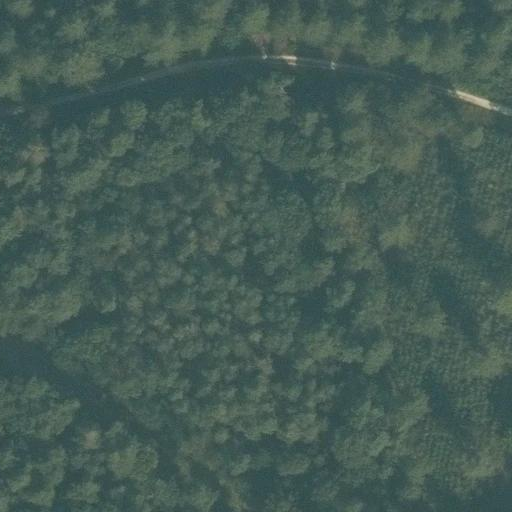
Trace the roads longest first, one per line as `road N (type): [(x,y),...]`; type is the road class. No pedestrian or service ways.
road 1 (track): [(511,114),(310,65),(245,62),(0,114)]
road 2 (track): [(234,511),(0,342)]
